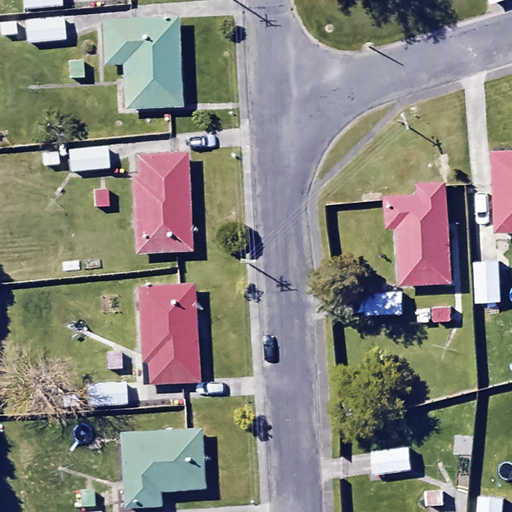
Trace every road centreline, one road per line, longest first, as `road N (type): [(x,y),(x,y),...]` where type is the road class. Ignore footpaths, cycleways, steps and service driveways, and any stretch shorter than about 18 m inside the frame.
road 1 (residential): [(270,107),(287,511)]
road 2 (residential): [(270,107),(511,34)]
